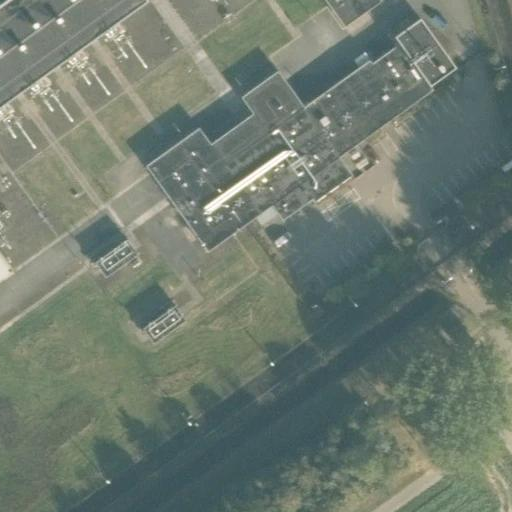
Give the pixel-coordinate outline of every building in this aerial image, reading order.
[(0,102),(142,0),(1,0),(0,1),(0,102)] [(324,0),(344,27),(381,0),(380,0),(324,0)] [(369,60),(304,106),(278,70),(240,96),(252,113),(210,143),(199,127),(146,164),(207,250),(271,205),(281,219),(311,198),(314,201),(352,175),(337,154),(431,88),(428,84),(453,65),(417,15),(391,33),(399,44),(371,64),(369,60)] [(136,253),(127,239),(95,262),(105,276),(136,253)] [(142,327),(153,342),(185,319),(175,304),(142,327)] [(473,341),(460,322),(446,331),(454,344),(457,342),(462,349),(473,341)]
